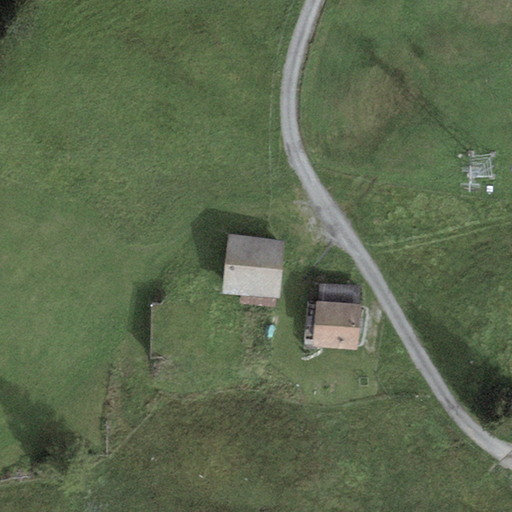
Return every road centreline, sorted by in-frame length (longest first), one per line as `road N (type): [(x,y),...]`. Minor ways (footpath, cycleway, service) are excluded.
road 1 (track): [(511,455),(474,433),(415,347),(317,188),(290,127),(302,39),(321,0)]
road 2 (unknown): [(0,153),(16,115),(75,63),(113,55),(148,61),(290,127)]
